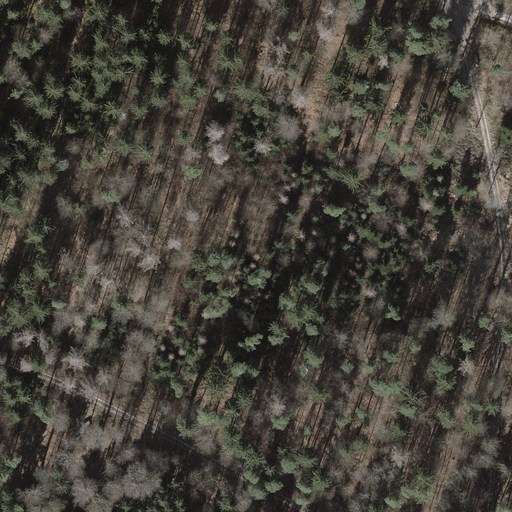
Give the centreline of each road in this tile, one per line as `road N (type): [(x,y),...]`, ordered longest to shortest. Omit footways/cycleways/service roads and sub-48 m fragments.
road 1 (track): [(461,6),(457,27),(503,233),(491,511)]
road 2 (track): [(0,358),(308,511)]
